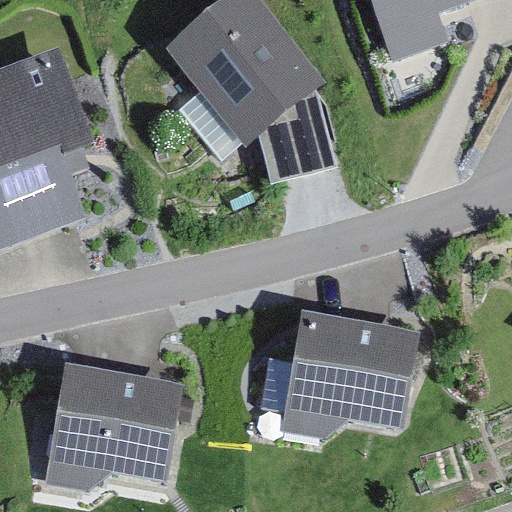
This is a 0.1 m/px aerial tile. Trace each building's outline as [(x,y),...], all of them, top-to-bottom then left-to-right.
[(250,0),(246,0),(173,61),(250,157),(259,150),(319,104),(331,95),(250,0)] [(363,0),(394,82),(462,57),(451,27),(495,11),(490,0),(363,0)] [(61,63),(0,84),(0,257),(87,227),(67,171),(96,161),(61,63)] [(319,104),(259,150),(271,193),(337,173),(319,104)] [(423,348),(306,326),(284,438),(328,446),(351,432),(406,440),(423,348)] [(186,399),(69,379),(50,492),(91,500),(115,486),(171,494),(186,399)]
